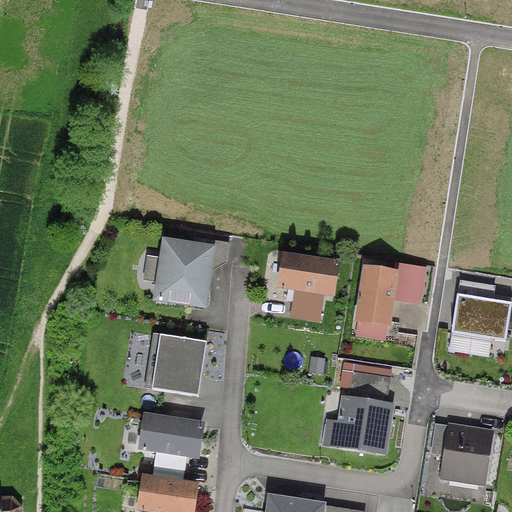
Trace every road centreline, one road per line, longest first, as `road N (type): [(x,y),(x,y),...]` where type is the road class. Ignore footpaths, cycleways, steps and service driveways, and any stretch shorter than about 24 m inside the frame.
road 1 (track): [(142,0),(106,201),(38,329),(0,423)]
road 2 (residential): [(511,403),(430,391),(397,484),(229,462)]
road 3 (residential): [(264,0),(511,39)]
road 4 (residential): [(240,274),(229,462)]
